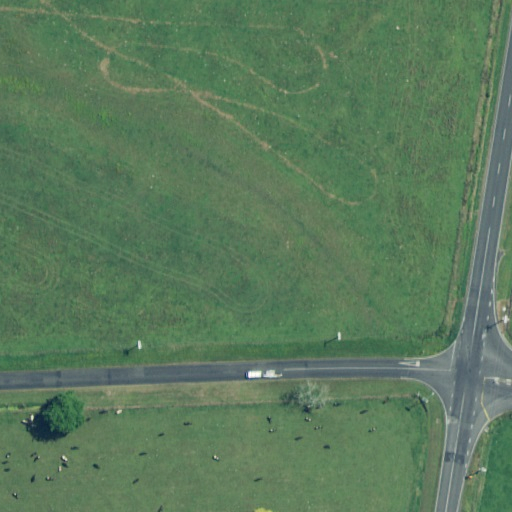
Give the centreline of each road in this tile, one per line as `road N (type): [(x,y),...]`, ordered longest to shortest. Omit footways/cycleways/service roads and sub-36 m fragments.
road 1 (unclassified): [(0,383),(308,369),(467,374)]
road 2 (tertiary): [(511,88),(467,374)]
road 3 (tertiary): [(467,374),(446,511)]
